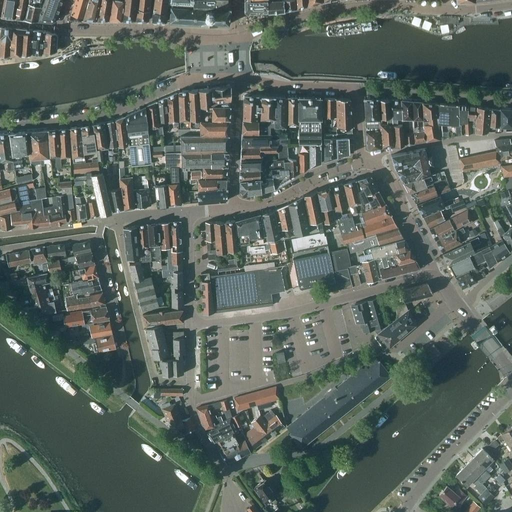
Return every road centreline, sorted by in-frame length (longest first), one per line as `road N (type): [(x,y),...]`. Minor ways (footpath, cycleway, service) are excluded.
road 1 (residential): [(430,274),(290,312),(189,323)]
road 2 (unclassified): [(239,37),(338,8),(449,9)]
road 3 (residential): [(190,378),(153,380),(115,218)]
road 4 (residential): [(0,125),(104,111),(179,83)]
road 5 (residential): [(58,27),(239,37)]
road 6 (unclassified): [(401,511),(511,391)]
road 7 (residential): [(511,103),(356,89)]
road 8 (residential): [(363,160),(511,135)]
road 9 (unclassified): [(234,208),(274,200),(363,160)]
road 10 (unclassified): [(430,274),(388,179),(363,160)]
road 11 (unclassified): [(239,76),(234,208)]
road 12 (residential): [(122,357),(95,238)]
